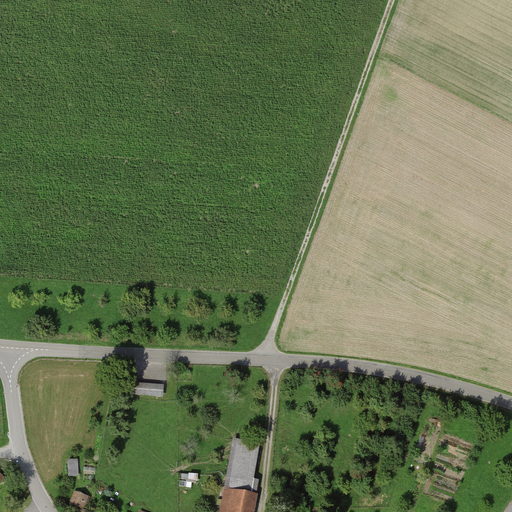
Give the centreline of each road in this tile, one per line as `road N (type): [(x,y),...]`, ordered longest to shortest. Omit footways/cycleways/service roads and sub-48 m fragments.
road 1 (residential): [(511,404),(332,364),(36,349),(7,356)]
road 2 (track): [(268,360),(392,0)]
road 3 (residential): [(7,356),(21,449),(43,502)]
